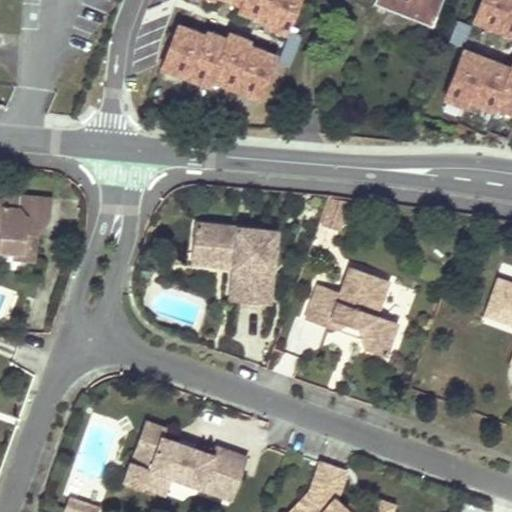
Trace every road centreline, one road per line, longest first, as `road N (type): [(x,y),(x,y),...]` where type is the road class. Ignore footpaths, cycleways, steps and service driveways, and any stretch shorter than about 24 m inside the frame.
road 1 (residential): [(511,486),(77,337)]
road 2 (tertiary): [(511,188),(131,147)]
road 3 (residential): [(77,337),(131,171),(131,147)]
road 4 (residential): [(77,337),(12,511)]
road 5 (residential): [(138,0),(105,82),(116,146)]
